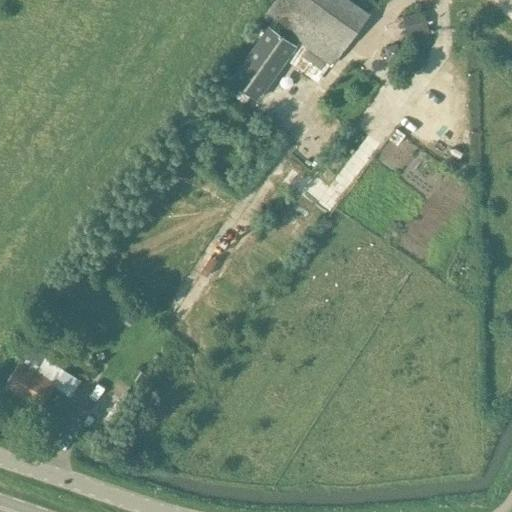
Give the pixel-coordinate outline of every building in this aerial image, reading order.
[(267,26),(229,79),(257,99),(286,60),(318,83),(331,65),(332,66),(371,12),(353,0),(286,0),(293,5),(278,27),(297,41),(294,45),(267,26)] [(402,15),(408,34),(428,28),(422,9),(402,15)] [(339,172),(354,139),(341,133),(326,166),(339,172)] [(287,207),(277,226),(295,235),(305,216),(287,207)] [(36,371),(21,361),(5,385),(40,407),(53,385),(71,396),(81,380),(45,357),(36,371)]
